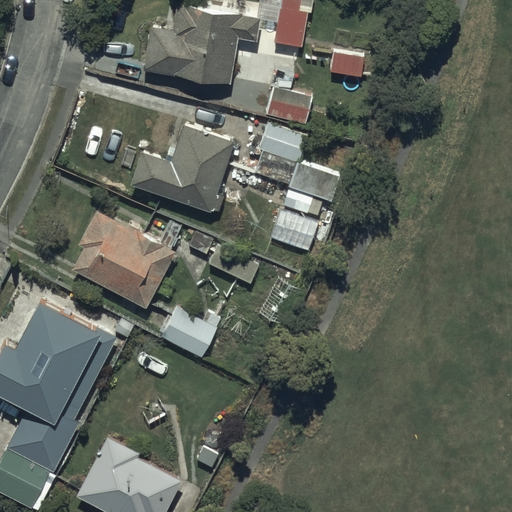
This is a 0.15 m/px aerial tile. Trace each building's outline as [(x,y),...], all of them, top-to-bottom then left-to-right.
[(175,0),(172,20),(151,16),(143,60),(231,76),(234,57),(253,61),(263,7),(223,0),(175,0)] [(310,0),(280,0),(274,34),(303,40),(310,0)] [(365,48),(335,43),(331,64),(362,69),(365,48)] [(294,69),(275,64),(265,107),(307,116),(314,85),(292,80),(294,69)] [(169,149),(143,140),(129,174),(217,204),(227,191),(216,185),(235,133),(182,114),(169,149)] [(308,127),(269,116),(261,145),(299,154),(308,127)] [(339,167),(299,154),(284,201),(318,211),(325,190),(331,194),(339,167)] [(178,241),(97,196),(74,259),(148,299),(178,241)] [(259,258),(217,239),(208,258),(250,277),(259,258)] [(286,269),(278,271),(260,307),(283,320),(302,284),(305,279),(286,269)] [(121,326),(41,284),(17,330),(7,325),(0,337),(0,380),(35,399),(0,465),(0,482),(35,501),(121,326)] [(204,313),(178,299),(162,329),(201,350),(223,310),(213,305),(204,313)] [(109,427),(79,487),(127,511),(171,511),(173,509),(167,503),(179,470),(109,427)]
